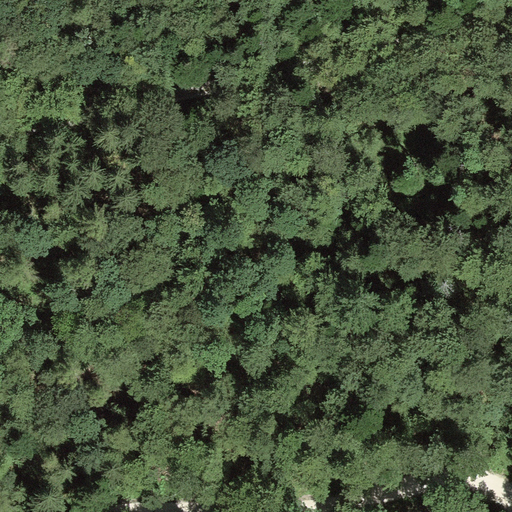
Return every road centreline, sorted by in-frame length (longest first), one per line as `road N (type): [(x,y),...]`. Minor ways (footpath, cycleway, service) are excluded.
road 1 (track): [(511,15),(0,133)]
road 2 (track): [(312,511),(455,479),(490,483),(511,502)]
road 3 (track): [(151,98),(0,72)]
